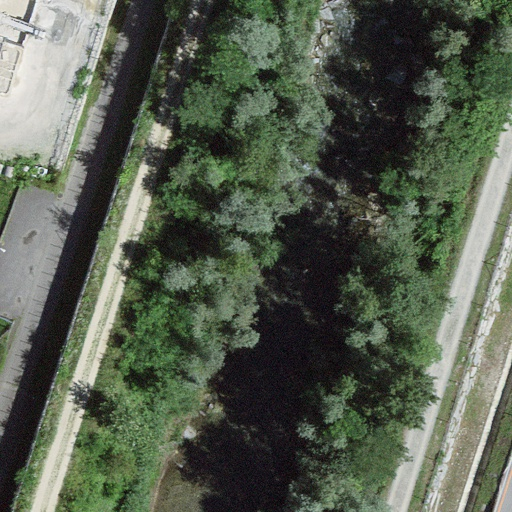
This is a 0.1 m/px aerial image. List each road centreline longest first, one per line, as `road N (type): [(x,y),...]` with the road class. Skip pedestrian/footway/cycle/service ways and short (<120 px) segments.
road 1 (track): [(197,0),(36,511)]
road 2 (track): [(395,511),(511,132)]
